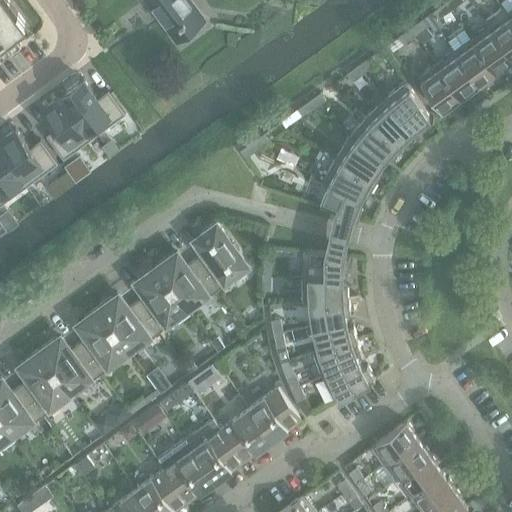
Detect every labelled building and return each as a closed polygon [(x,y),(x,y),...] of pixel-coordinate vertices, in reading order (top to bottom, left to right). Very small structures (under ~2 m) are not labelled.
[(0,0),(0,45),(28,25),(8,0),(0,0)] [(190,0),(147,0),(177,39),(204,19),(190,0)] [(463,0),(447,0),(446,1),(452,9),(463,0)] [(434,10),(439,18),(452,9),(446,1),(434,10)] [(511,55),(511,18),(507,11),(503,6),(486,19),(490,24),(511,55)] [(429,25),(423,17),(411,26),(417,34),(429,25)] [(511,61),(511,55),(490,24),(472,37),(497,71),(504,66),(505,67),(511,61)] [(399,35),(404,43),(417,34),(411,26),(399,35)] [(497,71),(472,37),(455,49),(480,84),(490,77),(490,76),(497,71)] [(480,84),(455,49),(437,62),(462,96),(469,91),(470,92),(480,84)] [(376,64),(370,56),(358,64),(364,72),(376,64)] [(455,102),(462,96),(437,62),(419,75),(444,110),(455,102)] [(347,72),(352,80),(364,72),(358,64),(347,72)] [(83,76),(63,91),(95,135),(126,112),(109,89),(98,97),(83,76)] [(406,80),(385,97),(411,127),(418,122),(420,126),(421,127),(434,118),(433,117),(432,118),(406,80)] [(63,93),(43,107),(57,127),(47,134),(64,158),(95,135),(63,91),(62,92),(63,93)] [(327,99),(321,91),(309,99),(315,107),(327,99)] [(378,104),(367,114),(401,146),(410,136),(409,135),(406,132),(411,127),(385,97),(380,91),(372,98),(378,104)] [(303,115),(304,116),(315,107),(309,99),(281,120),(286,127),(303,115)] [(367,114),(350,134),(382,158),(387,152),(391,155),(390,155),(391,156),(401,146),(367,114)] [(344,143),(336,155),(376,179),(383,167),(382,167),(378,165),(382,158),(350,134),(350,135),(337,126),(324,146),(333,152),(341,140),(344,143)] [(0,147),(27,185),(58,162),(41,139),(30,146),(16,127),(0,138),(0,147)] [(270,140),(265,132),(252,140),(258,148),(270,140)] [(240,149),(246,157),(258,148),(252,140),(240,149)] [(0,147),(0,204),(27,185),(0,147)] [(324,178),(330,181),(360,194),(364,187),(368,190),(369,191),(376,179),(336,155),(324,178)] [(68,170),(57,178),(66,189),(77,181),(76,180),(68,170)] [(360,194),(330,181),(321,204),(357,217),(358,218),(363,203),(362,203),(358,202),(360,194)] [(197,237),(206,250),(197,257),(219,288),(235,277),(232,273),(246,263),(226,235),(227,234),(217,220),(201,231),(203,233),(197,237)] [(257,223),(255,231),(265,234),(267,225),(257,223)] [(304,249),(302,275),(342,276),(342,268),(347,268),(347,269),(348,269),(350,254),(349,254),(304,249)] [(200,296),(203,300),(219,288),(197,257),(187,264),(178,251),(172,255),(170,253),(157,263),(187,305),(200,296)] [(272,259),(262,259),(262,275),(272,275),(272,259)] [(138,279),(148,292),(138,300),(160,331),(176,319),(173,315),(187,305),(157,263),(143,273),(144,275),(138,279)] [(262,289),(272,289),(272,275),(262,275),(262,289)] [(302,275),(303,301),(310,300),(350,296),(348,283),(347,283),(343,284),(342,276),(302,275)] [(142,338),(145,342),(160,331),(138,300),(129,306),(120,293),(114,297),(112,295),(98,305),(129,347),(142,338)] [(351,310),(350,296),(310,300),(314,325),(346,318),(345,310),(350,310),(351,310)] [(86,317),(80,322),(89,335),(80,342),(102,373),(118,361),(115,357),(129,347),(98,305),(85,315),(86,317)] [(271,319),(274,333),(284,331),(283,331),(281,317),(271,319)] [(314,325),(320,349),(358,337),(354,324),(353,324),(349,326),(346,318),(314,325)] [(277,347),(281,361),(290,359),(286,345),(286,344),(289,343),(292,341),(295,337),(296,332),(296,328),(283,331),(284,331),(274,333),(277,347)] [(61,335),(55,340),(54,337),(40,347),(70,390),(84,380),(86,384),(102,373),(80,342),(71,348),(61,335)] [(219,350),(225,346),(218,336),(212,341),(219,350)] [(314,351),(323,375),(359,359),(356,351),(361,350),(362,350),(358,337),(320,349),(314,351)] [(28,359),(22,364),(31,377),(21,384),(44,415),(60,403),(57,399),(70,390),(40,347),(26,357),(28,359)] [(182,361),(190,371),(198,365),(191,355),(182,361)] [(281,361),(286,376),(292,389),(301,385),(295,372),(290,359),(281,361)] [(359,359),(323,375),(335,398),(374,376),(375,377),(376,377),(368,362),(367,363),(363,365),(359,359)] [(197,374),(188,380),(194,389),(197,392),(206,386),(197,374)] [(0,415),(12,432),(25,422),(28,426),(44,415),(21,384),(12,390),(3,377),(0,379),(0,415)] [(167,377),(156,385),(161,392),(172,384),(167,377)] [(194,389),(188,380),(160,401),(166,410),(194,389)] [(308,397),(306,398),(301,385),(292,389),(298,402),(307,414),(313,410),(308,397)] [(302,418),(278,386),(249,406),(273,439),(302,418)] [(168,415),(158,402),(134,419),(143,432),(168,415)] [(273,439),(249,406),(221,427),(245,459),(273,439)] [(94,420),(103,433),(117,424),(108,411),(94,420)] [(0,446),(1,445),(0,443),(0,440),(12,432),(0,415),(0,446)] [(221,427),(214,417),(186,437),(217,480),(245,459),(221,427)] [(407,420),(372,446),(384,463),(419,438),(414,430),(415,430),(407,420)] [(137,432),(130,422),(120,429),(127,439),(137,432)] [(158,458),(165,467),(189,500),(217,480),(186,437),(158,458)] [(425,444),(424,445),(419,438),(384,463),(396,479),(432,453),(425,444)] [(68,448),(73,455),(82,448),(77,441),(68,448)] [(104,443),(93,451),(100,461),(112,453),(104,443)] [(87,453),(76,461),(84,471),(94,464),(87,453)] [(438,463),(432,453),(396,479),(408,496),(413,492),(443,470),(438,463)] [(47,465),(41,470),(45,476),(51,471),(52,471),(47,465)] [(357,466),(349,472),(357,482),(365,477),(357,466)] [(137,488),(154,511),(172,511),(189,500),(165,467),(137,488)] [(449,477),(448,478),(443,470),(413,492),(425,508),(456,486),(449,477)] [(47,482),(54,492),(61,487),(54,477),(47,482)] [(345,477),(337,483),(344,492),(352,486),(345,477)] [(365,493),(373,487),(365,477),(357,482),(365,493)] [(13,496),(17,493),(21,491),(14,482),(7,487),(13,496)] [(28,511),(54,494),(46,483),(31,494),(20,501),(18,503),(24,511),(28,511)] [(350,501),(358,495),(352,486),(344,492),(350,501)] [(456,486),(425,508),(420,511),(454,511),(467,503),(462,496),(456,486)] [(111,511),(154,511),(137,488),(109,508),(111,511)] [(306,493),(279,511),(315,511),(318,510),(306,493)] [(381,499),(373,504),(378,511),(385,511),(388,510),(381,499)] [(473,511),(473,510),(472,511),(467,503),(454,511),(473,511)]
